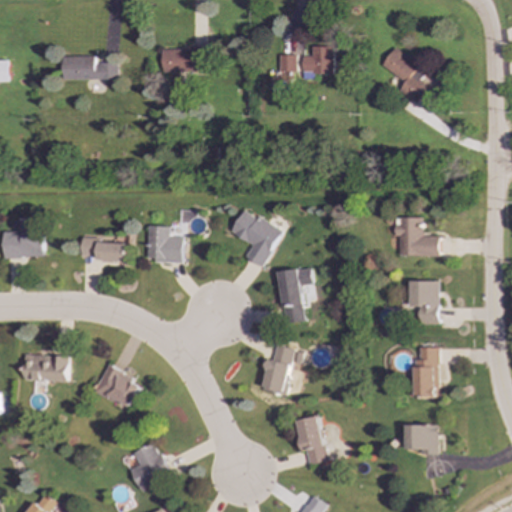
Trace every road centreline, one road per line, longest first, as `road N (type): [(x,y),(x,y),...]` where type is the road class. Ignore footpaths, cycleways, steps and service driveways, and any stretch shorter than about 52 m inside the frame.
road 1 (residential): [(511,428),(496,375),(490,39),(473,0)]
road 2 (residential): [(0,308),(108,314),(157,338),(185,363),(242,477)]
